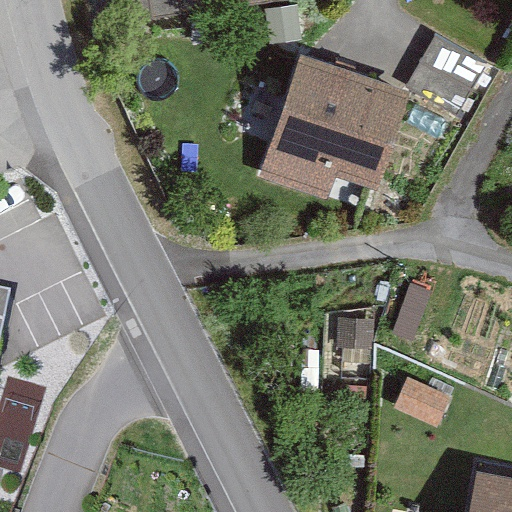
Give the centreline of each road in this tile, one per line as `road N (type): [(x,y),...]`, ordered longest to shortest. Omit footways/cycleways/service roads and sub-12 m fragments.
road 1 (unclassified): [(251,511),(149,315),(49,94),(27,0)]
road 2 (unknown): [(149,315),(327,253),(432,250),(511,267)]
